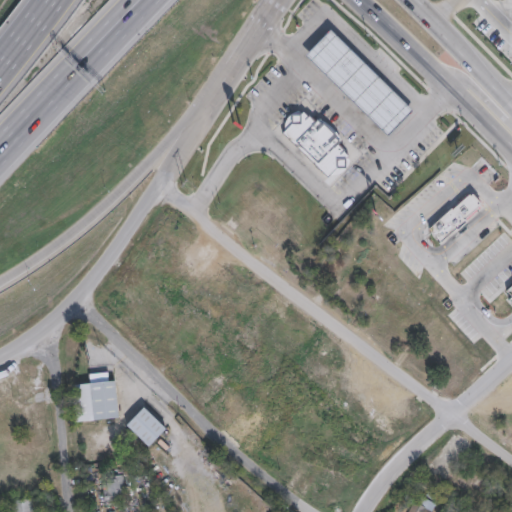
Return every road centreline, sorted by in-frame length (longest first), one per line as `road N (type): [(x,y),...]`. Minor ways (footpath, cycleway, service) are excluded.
road 1 (secondary): [(0,354),(43,326),(101,266),(281,0)]
road 2 (residential): [(155,186),(511,459)]
road 3 (motorway): [(0,279),(93,215),(240,62)]
road 4 (residential): [(73,299),(272,483),(318,511)]
road 5 (residential): [(363,511),(418,444),(511,359)]
road 6 (motorway): [(0,148),(152,0)]
road 7 (motorway): [(0,146),(126,0)]
road 8 (residential): [(43,326),(55,352),(70,511)]
